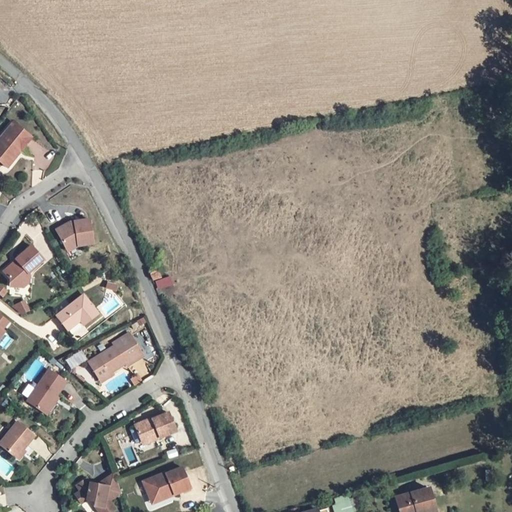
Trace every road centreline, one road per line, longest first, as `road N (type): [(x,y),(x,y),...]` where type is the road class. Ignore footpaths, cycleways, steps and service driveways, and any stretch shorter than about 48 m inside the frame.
road 1 (unclassified): [(86,164),(142,268),(181,376)]
road 2 (residential): [(29,500),(90,423),(181,376)]
road 3 (unclassified): [(181,376),(233,511)]
road 4 (unclassified): [(0,54),(69,131),(86,164)]
